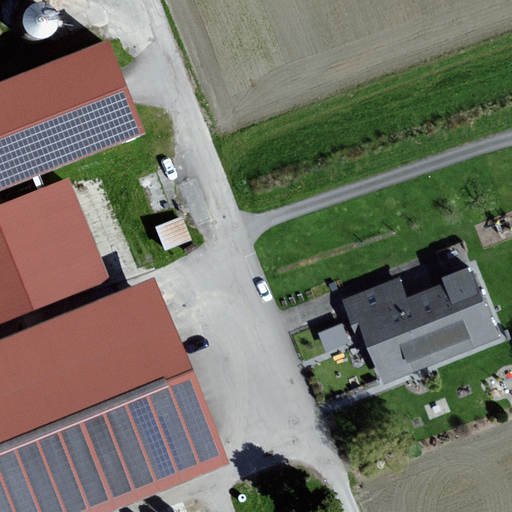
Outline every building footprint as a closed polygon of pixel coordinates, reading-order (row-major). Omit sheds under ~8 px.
[(9,23),(9,29),(11,34),(14,39),(19,42),(24,43),(30,43),(35,41),(40,37),(43,31),(44,25),(43,19),(40,14),(35,10),(29,8),(23,8),(18,10),(13,13),(10,18),(9,23)] [(0,187),(135,135),(101,47),(0,86),(0,187)] [(0,321),(103,281),(65,183),(0,208),(0,321)] [(157,222),(166,246),(192,236),(184,212),(157,222)] [(467,349),(496,337),(469,269),(446,278),(448,284),(406,300),(398,280),(346,301),(357,328),(359,334),(365,332),(385,381),(467,349)] [(0,321),(0,334),(117,289),(113,278),(0,321)] [(100,511),(218,465),(146,287),(0,344),(0,511),(100,511)] [(348,342),(342,326),(322,334),(328,349),(348,342)]
